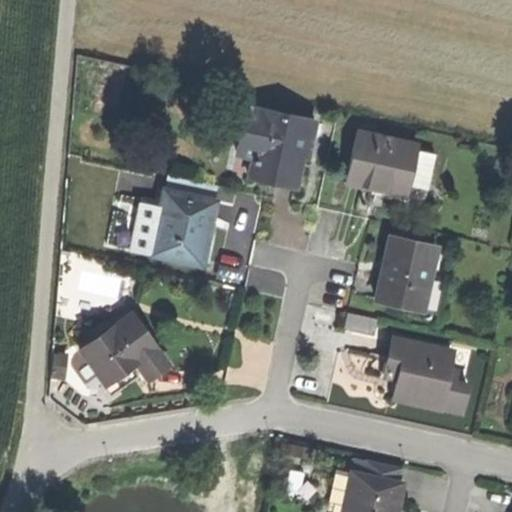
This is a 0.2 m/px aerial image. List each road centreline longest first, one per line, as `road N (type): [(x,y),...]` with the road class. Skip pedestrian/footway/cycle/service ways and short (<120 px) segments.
road 1 (residential): [(272,414),(41,455),(10,511)]
road 2 (residential): [(466,456),(272,414)]
road 3 (residential): [(272,414),(302,267)]
